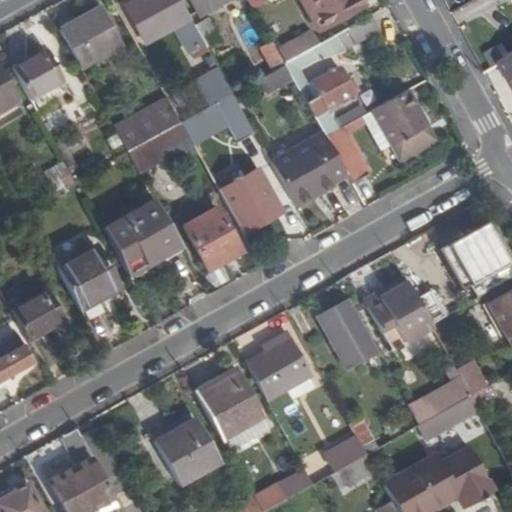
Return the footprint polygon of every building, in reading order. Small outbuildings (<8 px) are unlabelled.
[(140,0),(125,9),(134,25),(147,17),(152,26),(168,16),(173,25),(186,18),(176,0),(140,0)] [(186,0),(197,19),(232,0),(186,0)] [(262,3),(260,0),(245,0),(251,9),(262,3)] [(362,0),(298,0),(318,36),(367,9),(362,0)] [(97,9),(57,32),(77,68),(117,46),(97,9)] [(377,31),(368,15),(344,29),(352,45),(377,31)] [(206,19),(191,27),(204,49),(218,41),(206,19)] [(352,45),(344,29),(333,35),(341,51),(352,45)] [(309,31),(274,51),(281,64),(291,58),(304,51),(309,49),(316,44),(309,31)] [(321,54),(316,44),(309,49),(314,58),(321,54)] [(258,51),(269,71),(279,65),(267,45),(258,51)] [(295,69),(314,58),(309,49),(304,51),(291,58),(281,64),(290,79),(311,117),(324,110),(351,94),(336,67),(310,82),(317,97),(311,100),(295,69)] [(41,50),(10,68),(28,101),(60,82),(41,50)] [(511,57),(501,64),(509,78),(511,84),(511,57)] [(268,91),(290,79),(281,64),(279,65),(269,71),(259,76),(268,91)] [(0,73),(0,109),(15,101),(0,73)] [(417,129),(424,125),(405,91),(370,110),(359,117),(378,152),(390,145),(398,159),(425,144),(417,129)] [(232,134),(246,127),(228,94),(214,102),(224,119),(232,134)] [(164,99),(111,128),(124,152),(177,122),(164,99)] [(187,140),(224,119),(214,102),(177,122),(187,140)] [(311,117),(322,137),(335,130),(330,121),(324,110),(311,117)] [(346,113),(330,121),(335,130),(338,129),(351,121),(346,113)] [(169,169),(194,153),(187,140),(177,122),(124,152),(150,199),(177,182),(169,169)] [(417,129),(425,144),(433,140),(424,125),(417,129)] [(365,177),(338,129),(335,130),(322,137),(328,148),(349,185),(365,177)] [(340,189),(323,159),(286,180),(302,210),(340,189)] [(255,171),(216,193),(238,233),(277,210),(255,171)] [(150,199),(99,228),(124,274),(176,245),(150,199)] [(237,253),(212,208),(180,226),(205,270),(237,253)] [(482,225),(446,245),(468,284),(503,265),(482,225)] [(90,243),(50,265),(74,309),(113,288),(90,243)] [(506,280),(479,294),(484,302),(510,287),(506,280)] [(379,303),(407,288),(403,281),(376,296),(379,303)] [(484,302),(504,339),(511,351),(511,285),(510,287),(484,302)] [(388,352),(430,330),(427,324),(407,288),(379,303),(376,296),(362,303),(388,352)] [(43,292),(8,311),(24,340),(59,321),(43,292)] [(354,365),(374,354),(344,302),(325,313),(316,318),(317,321),(329,342),(345,370),(354,365)] [(484,302),(479,305),(499,341),(504,339),(484,302)] [(303,317),(289,325),(297,339),(301,347),(315,337),(303,317)] [(270,398),(290,386),(305,379),(308,377),(298,359),(289,344),(283,334),(260,347),(263,354),(255,358),(254,355),(242,362),(258,392),(264,389),(270,398)] [(0,344),(0,378),(28,363),(14,337),(0,344)] [(297,339),(289,344),(298,359),(306,355),(301,347),(297,339)] [(469,364),(454,372),(456,377),(467,396),(482,388),(469,364)] [(234,372),(218,382),(221,389),(196,402),(218,442),(260,419),(234,372)] [(456,377),(403,406),(414,426),(417,424),(467,396),(456,377)] [(216,378),(191,392),(196,402),(221,389),(218,382),(216,378)] [(310,388),(305,379),(290,386),(296,396),(310,388)] [(488,398),(482,388),(467,396),(473,407),(488,398)] [(424,437),(475,410),(473,407),(467,396),(417,424),(424,437)] [(369,438),(359,419),(349,425),(360,444),(369,438)] [(190,420),(175,428),(179,435),(159,446),(155,439),(150,442),(175,487),(216,465),(190,420)] [(179,435),(175,428),(155,439),(159,446),(179,435)] [(61,511),(85,511),(112,498),(73,429),(58,438),(73,465),(44,481),(61,511)] [(345,458),(349,463),(358,457),(348,439),(321,455),(328,468),(345,458)] [(438,463),(466,447),(462,441),(434,457),(438,463)] [(490,493),(466,447),(438,463),(434,457),(432,453),(378,483),(393,511),(425,511),(453,496),(456,501),(461,509),(490,493)] [(340,494),(373,475),(362,455),(358,457),(349,463),(328,474),(340,494)] [(262,511),(312,485),(303,468),(253,493),(262,511)] [(37,511),(24,486),(0,499),(0,511),(37,511)] [(137,511),(127,494),(114,501),(119,511),(137,511)] [(256,511),(249,499),(229,509),(230,511),(256,511)]
